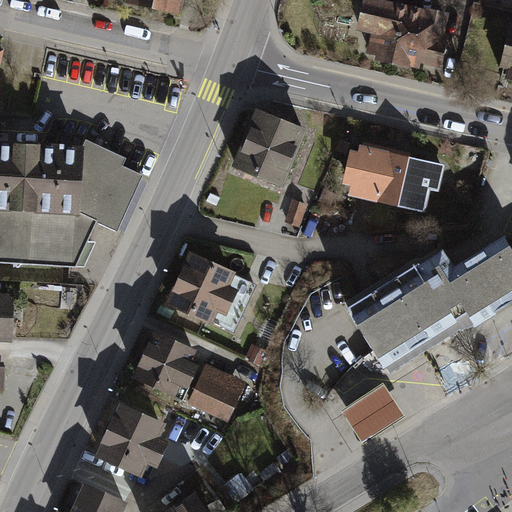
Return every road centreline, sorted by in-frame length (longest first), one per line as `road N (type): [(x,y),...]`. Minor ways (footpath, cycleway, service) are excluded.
road 1 (tertiary): [(228,63),(21,511)]
road 2 (residential): [(511,128),(228,63)]
road 3 (residential): [(306,511),(511,386)]
road 4 (residential): [(0,11),(228,63)]
